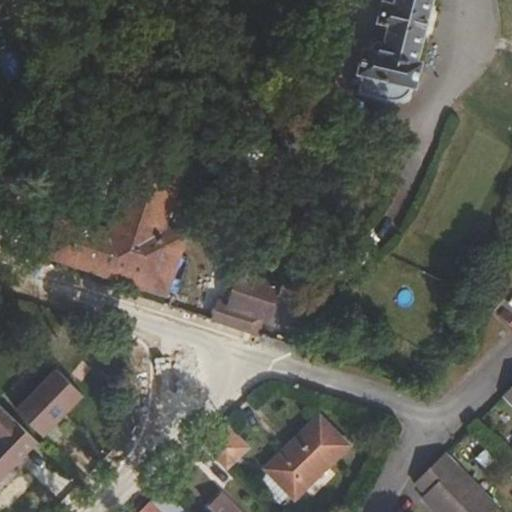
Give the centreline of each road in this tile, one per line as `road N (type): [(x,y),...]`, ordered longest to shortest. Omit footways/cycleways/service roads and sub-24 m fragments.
road 1 (unclassified): [(228,355),(0,274)]
road 2 (residential): [(443,427),(412,403),(262,356),(228,355)]
road 3 (residential): [(228,355),(93,511)]
